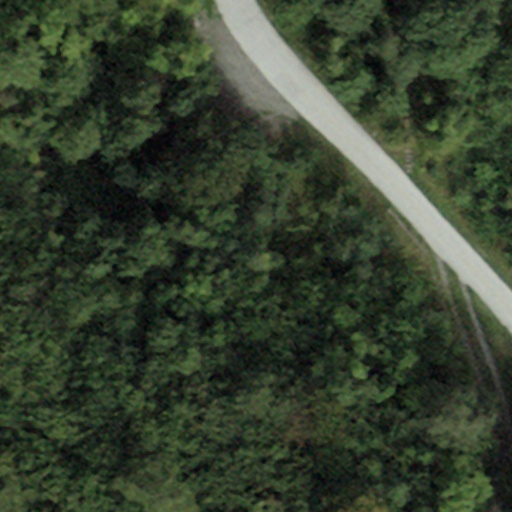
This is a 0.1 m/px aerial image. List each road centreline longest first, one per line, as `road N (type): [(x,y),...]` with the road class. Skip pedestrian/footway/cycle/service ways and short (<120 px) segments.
road 1 (track): [(382,0),(407,132),(466,319),(506,511)]
road 2 (residential): [(236,0),(272,62),(511,312)]
